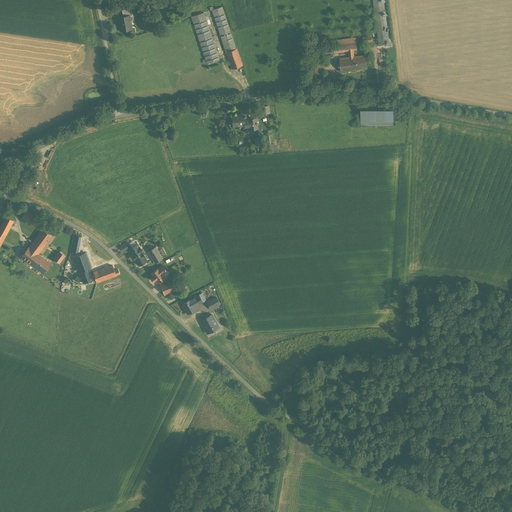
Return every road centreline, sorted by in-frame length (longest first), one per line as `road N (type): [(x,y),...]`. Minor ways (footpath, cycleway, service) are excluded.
road 1 (unclassified): [(8,192),(94,238),(262,399),(464,511)]
road 2 (unclassified): [(118,117),(314,90),(364,90),(511,115)]
